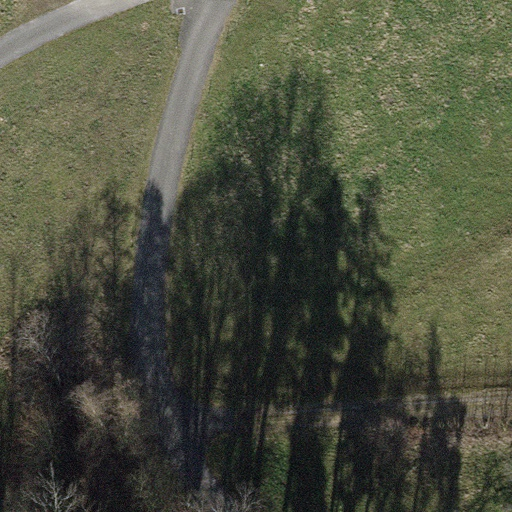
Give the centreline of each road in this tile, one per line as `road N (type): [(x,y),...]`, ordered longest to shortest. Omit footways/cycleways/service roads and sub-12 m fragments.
road 1 (track): [(163,422),(146,335),(163,189),(216,0)]
road 2 (track): [(511,406),(163,422)]
